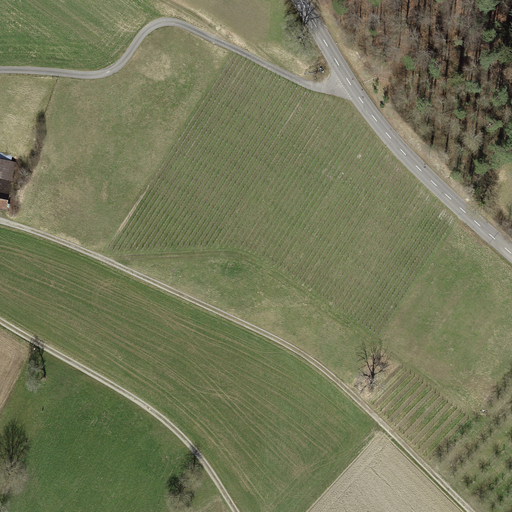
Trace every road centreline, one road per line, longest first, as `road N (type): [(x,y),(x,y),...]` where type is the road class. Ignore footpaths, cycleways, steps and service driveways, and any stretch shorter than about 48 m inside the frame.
road 1 (track): [(0,221),(50,234),(313,361),(471,511)]
road 2 (track): [(100,259),(228,254),(256,262),(472,418)]
road 3 (track): [(0,71),(115,71),(145,35),(172,22),(311,88),(350,85)]
road 4 (secondary): [(511,255),(393,142),(299,0)]
road 5 (track): [(239,511),(187,440),(150,410),(0,320)]
